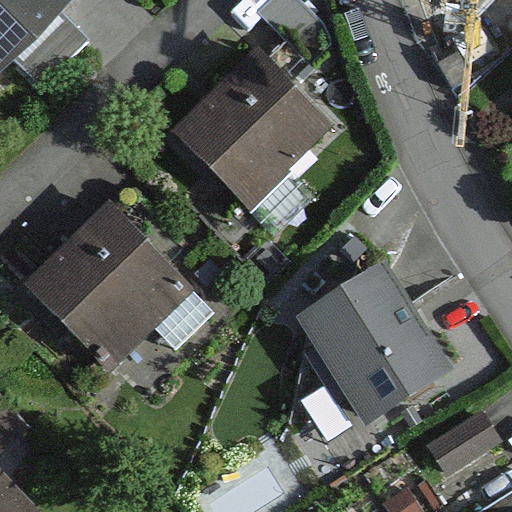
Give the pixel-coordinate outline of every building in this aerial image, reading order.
[(59,0),(0,0),(0,63),(9,55),(40,87),(89,40),(57,8),(62,3),(59,0)] [(249,216),(332,128),(254,55),(171,143),(249,216)] [(191,295),(109,210),(22,294),(103,379),(191,295)] [(441,368),(389,278),(313,322),(366,412),(441,368)] [(0,462),(27,437),(0,407),(0,511),(35,511),(0,474),(0,462)] [(448,476),(503,442),(485,415),(431,449),(448,476)] [(422,511),(408,493),(383,511),(422,511)] [(511,511),(511,501),(492,511),(511,511)]
